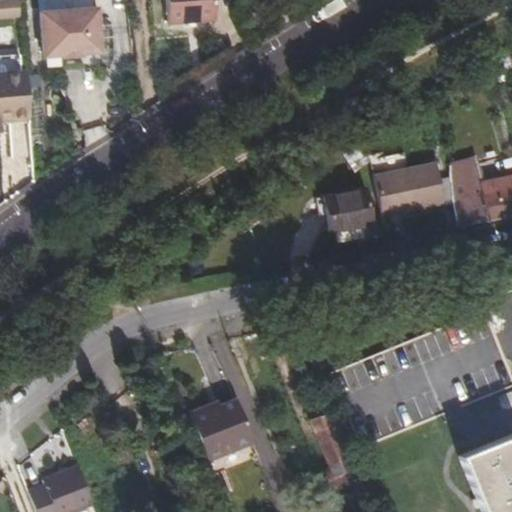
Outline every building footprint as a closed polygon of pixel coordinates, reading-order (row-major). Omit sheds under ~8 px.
[(0,0),(0,16),(17,17),(17,0),(0,0)] [(211,0),(164,0),(167,27),(214,23),(211,0)] [(37,15),(41,60),(60,59),(60,61),(80,59),(80,57),(99,56),(94,11),(37,15)] [(16,57),(0,58),(0,76),(18,75),(16,57)] [(0,122),(26,121),(22,75),(0,76),(0,122)] [(451,157),(454,199),(459,226),(511,214),(511,187),(486,193),(477,152),(451,157)] [(511,164),(481,170),(486,193),(511,187),(511,164)] [(438,167),(373,178),(382,219),(446,209),(438,167)] [(365,192),(326,202),(333,236),(373,228),(365,192)] [(506,386),(475,312),(361,363),(391,435),(452,409),(506,386)] [(235,402),(222,407),(220,408),(237,452),(252,446),(235,402)] [(208,464),(237,452),(220,408),(214,410),(213,407),(189,416),(208,464)] [(309,423),(327,464),(346,458),(330,416),(309,423)] [(511,511),(511,443),(509,435),(450,460),(471,511),(511,511)] [(334,511),(366,498),(349,456),(346,458),(327,464),(316,468),(334,511)] [(80,511),(93,507),(78,470),(45,483),(47,489),(30,496),(37,511),(80,511)] [(411,508),(412,511),(429,511),(426,502),(411,508)]
